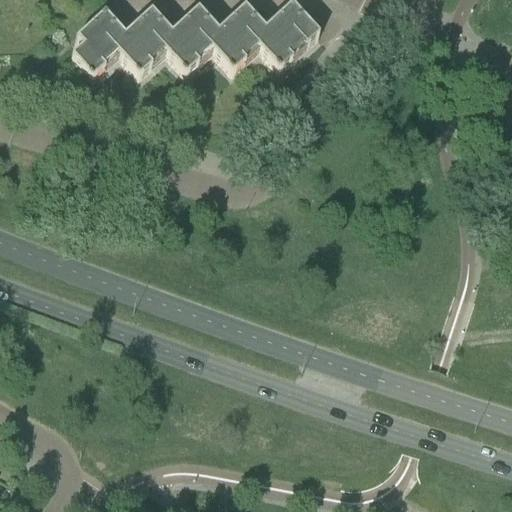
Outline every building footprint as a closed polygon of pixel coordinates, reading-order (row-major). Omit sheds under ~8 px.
[(289,14),(262,38),(270,47),(257,58),(277,80),(317,45),(289,14)] [(243,16),(215,40),(223,49),(210,60),(230,82),(257,58),(270,47),(262,38),(243,16)] [(196,18),(168,42),(177,51),(164,63),(183,84),(210,60),(223,49),(215,40),(196,18)] [(149,20),(122,44),(130,53),(117,65),(136,87),(164,63),(177,51),(168,42),(149,20)] [(130,53),(122,44),(102,22),(72,48),(74,50),(75,49),(81,55),(69,65),(90,88),(117,65),(130,53)]
